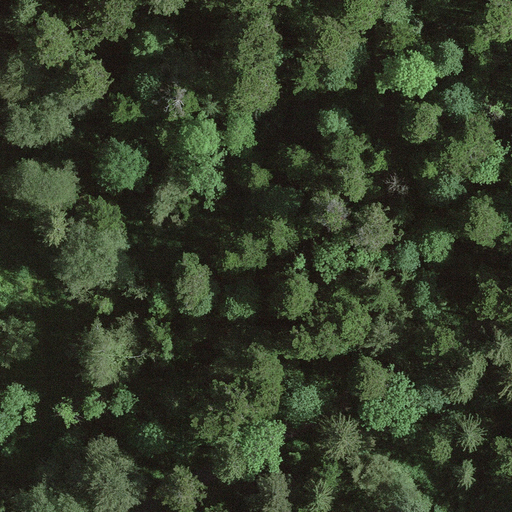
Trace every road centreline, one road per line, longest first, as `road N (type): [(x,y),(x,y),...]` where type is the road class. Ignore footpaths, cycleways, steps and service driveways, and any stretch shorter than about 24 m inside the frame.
road 1 (unknown): [(0,509),(37,443),(49,396),(45,147),(28,0)]
road 2 (unclassified): [(121,511),(511,316)]
